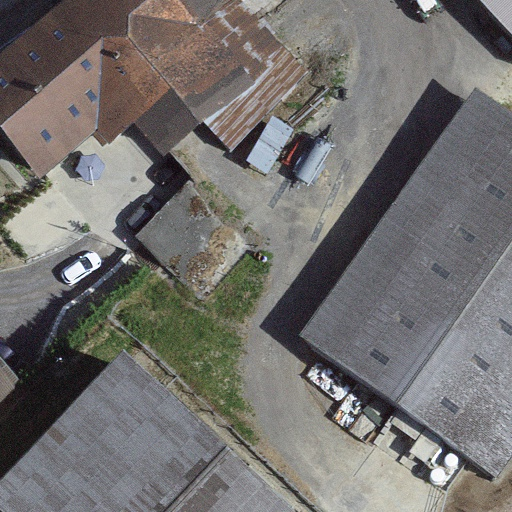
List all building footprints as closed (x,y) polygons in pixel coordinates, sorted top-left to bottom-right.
[(62,0),(0,54),(0,134),(38,180),(96,132),(108,146),(135,123),(163,156),(186,136),(204,120),(230,150),(307,69),(240,0),(62,0)] [(511,0),(476,0),(511,36),(511,0)] [(511,112),(478,88),(295,337),(466,461),(493,481),(511,453),(511,112)] [(189,182),(141,235),(177,267),(224,214),(189,182)] [(297,511),(125,355),(0,491),(0,511),(297,511)] [(0,404),(16,390),(0,371),(0,404)]
